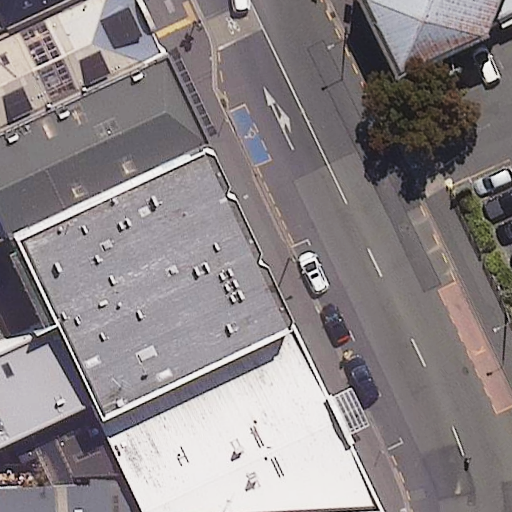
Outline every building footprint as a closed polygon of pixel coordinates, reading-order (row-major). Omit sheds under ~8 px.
[(0,0),(0,22),(48,0),(0,0)] [(0,123),(171,45),(150,0),(48,0),(0,22),(0,123)] [(511,0),(363,0),(396,67),(511,13),(511,0)] [(214,139),(171,45),(0,123),(0,195),(16,230),(214,139)] [(218,149),(21,239),(95,399),(292,309),(218,149)] [(0,438),(89,398),(51,316),(0,339),(0,438)] [(384,499),(296,317),(108,403),(158,511),(384,499)]
